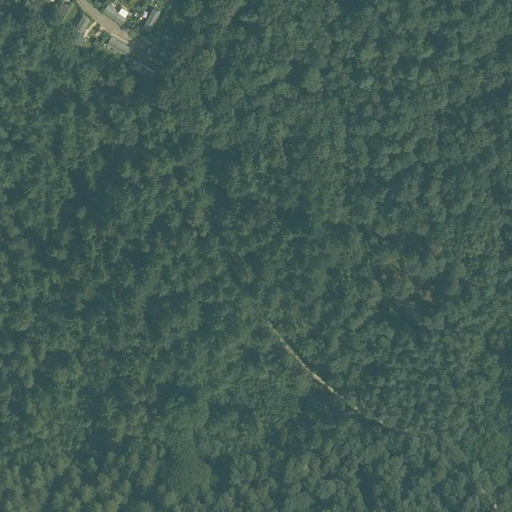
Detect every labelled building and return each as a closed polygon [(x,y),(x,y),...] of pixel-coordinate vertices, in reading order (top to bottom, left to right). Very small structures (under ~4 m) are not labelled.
[(28,0),(27,0),(24,5),(41,15),(45,9),(28,0)] [(61,3),(52,18),(59,23),(68,7),(61,3)] [(107,5),(103,11),(121,24),(126,18),(107,5)] [(152,9),(142,28),(149,32),(160,12),(152,9)] [(83,15),(68,38),(75,42),(90,20),(83,15)] [(111,37),(107,44),(125,54),(129,47),(111,37)] [(171,37),(159,57),(166,61),(178,41),(171,37)] [(95,39),(92,45),(96,48),(100,42),(95,39)] [(133,61),(130,68),(150,77),(153,70),(133,61)]
